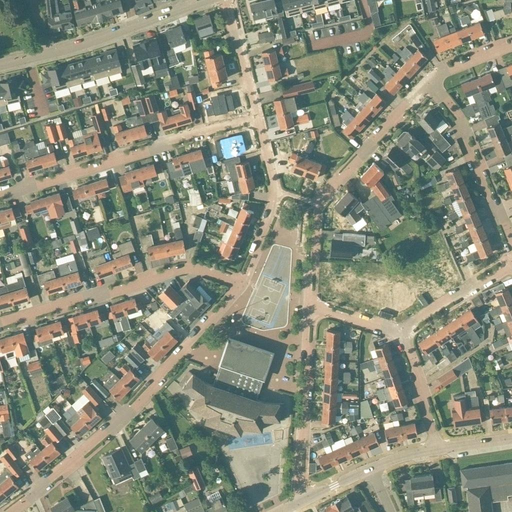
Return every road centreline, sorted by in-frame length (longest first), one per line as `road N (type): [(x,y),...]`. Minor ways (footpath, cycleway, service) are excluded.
road 1 (residential): [(11,511),(118,420),(244,287)]
road 2 (residential): [(0,194),(256,116)]
road 3 (residential): [(0,327),(174,271),(198,269),(244,287)]
road 4 (residential): [(295,505),(307,301)]
road 5 (residential): [(511,247),(457,116),(427,83)]
road 6 (residential): [(315,203),(427,83)]
road 7 (residential): [(511,262),(404,332)]
road 8 (residential): [(438,449),(404,332)]
